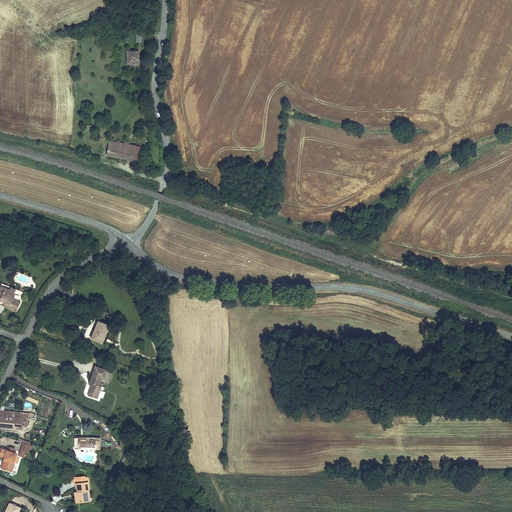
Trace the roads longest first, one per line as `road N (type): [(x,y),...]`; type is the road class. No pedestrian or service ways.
road 1 (tertiary): [(511,337),(354,288),(176,275),(129,243)]
road 2 (track): [(163,185),(297,232),(348,239),(370,234),(394,213),(422,173),(511,129)]
road 3 (tertiary): [(165,0),(154,87),(168,166),(149,220),(129,243)]
road 4 (residential): [(123,238),(58,277),(23,339)]
road 5 (tertiary): [(123,238),(0,195)]
road 6 (unknown): [(6,375),(88,418),(108,444)]
